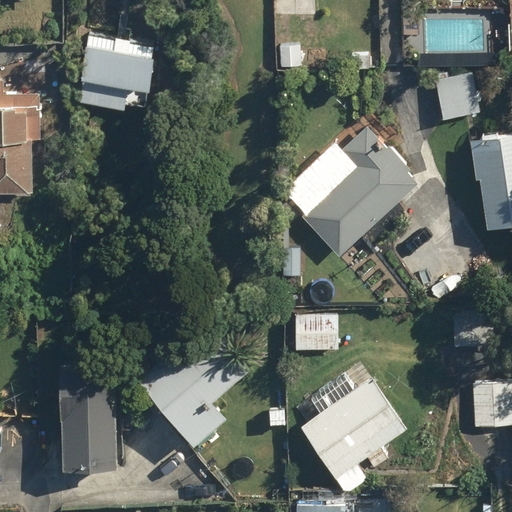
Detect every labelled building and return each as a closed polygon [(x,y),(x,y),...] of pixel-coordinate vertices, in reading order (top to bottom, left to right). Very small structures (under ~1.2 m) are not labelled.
[(427,20),(426,58),(497,59),(497,46),(483,46),(484,21),(427,20)] [(171,35),(95,28),(89,90),(137,95),(139,67),(168,70),(171,35)] [(478,67),(443,74),(450,114),(486,108),(478,67)] [(7,73),(0,73),(0,179),(46,176),(42,125),(49,124),(46,85),(9,88),(7,73)] [(365,158),(309,211),(347,250),(431,169),(377,113),(349,141),(365,158)] [(488,170),(495,221),(511,218),(511,126),(477,131),(483,170),(488,170)] [(496,302),(457,306),(461,342),(500,338),(496,302)] [(343,309),(300,310),(301,344),(344,344),(343,309)] [(222,390),(259,359),(243,337),(217,310),(149,368),(207,436),(238,409),(222,390)] [(123,350),(69,353),(73,459),(128,457),(123,350)] [(417,418),(380,367),(359,383),(350,370),(300,405),(345,469),(417,418)] [(511,376),(477,379),(480,420),(511,417),(511,376)] [(359,511),(359,502),(300,502),(300,511),(359,511)]
